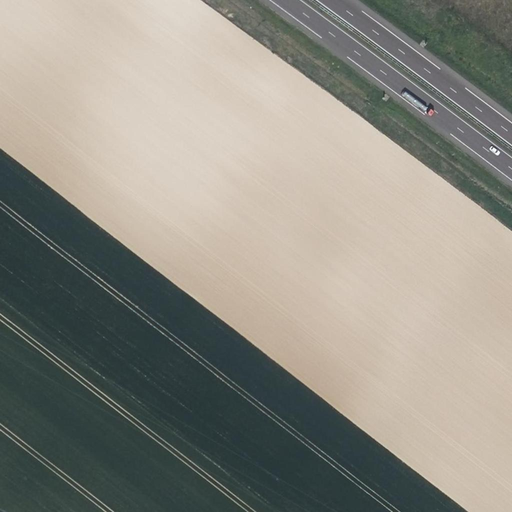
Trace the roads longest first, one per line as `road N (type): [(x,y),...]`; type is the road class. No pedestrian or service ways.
road 1 (motorway): [(281,0),(511,167)]
road 2 (motorway): [(511,132),(330,0)]
